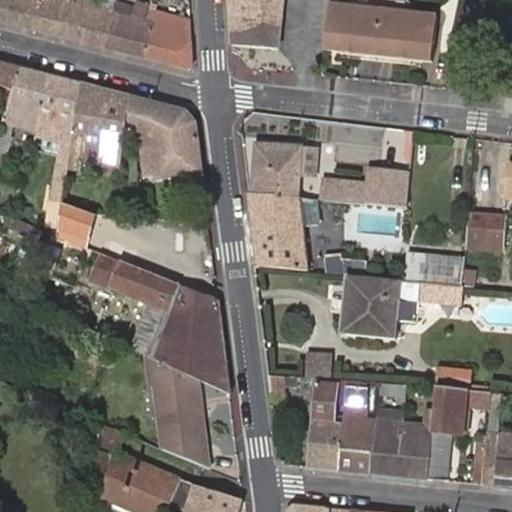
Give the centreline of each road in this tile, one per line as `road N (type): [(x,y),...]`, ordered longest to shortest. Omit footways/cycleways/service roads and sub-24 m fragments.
road 1 (tertiary): [(262,485),(216,95)]
road 2 (residential): [(216,95),(511,124)]
road 3 (residential): [(511,509),(262,485)]
road 4 (residential): [(0,40),(216,95)]
